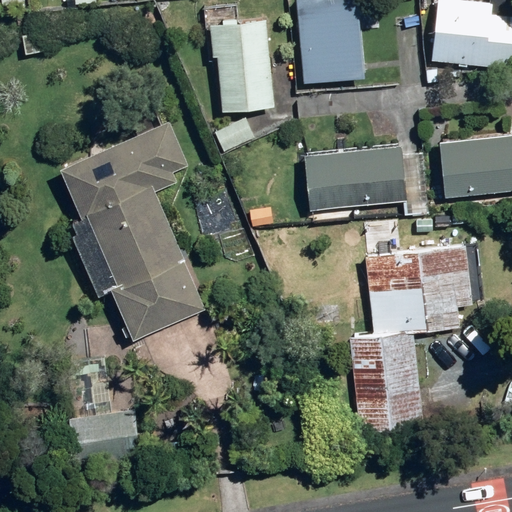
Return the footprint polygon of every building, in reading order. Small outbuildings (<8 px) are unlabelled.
[(292,0),(300,78),(363,72),(356,0),(292,0)] [(511,0),(435,0),(429,56),(511,64),(511,0)] [(215,49),(219,105),(272,101),(265,12),(208,16),(210,49),(215,49)] [(23,31),(24,49),(41,48),(39,30),(23,31)] [(424,66),(424,80),(438,79),(437,65),(424,66)] [(212,128),(221,148),(253,132),(243,112),(212,128)] [(107,281),(130,335),(203,305),(152,186),(175,177),(170,168),(186,162),(166,115),(57,161),(78,211),(84,208),(113,278),(107,281)] [(511,129),(439,135),(443,192),(511,186),(511,129)] [(401,197),(403,210),(424,208),(419,149),(401,151),(400,140),(302,149),(306,205),(401,197)] [(284,142),(262,146),(268,176),(289,172),(284,142)] [(248,205),(249,221),(271,219),(269,203),(248,205)] [(347,333),(357,429),(422,422),(412,328),(458,323),(455,301),(471,300),(464,239),(363,250),(371,330),(347,333)] [(65,359),(72,411),(109,405),(103,354),(65,359)] [(59,413),(62,462),(138,457),(135,407),(59,413)]
